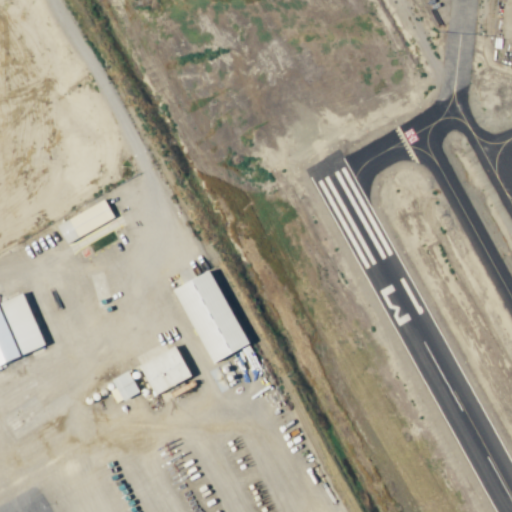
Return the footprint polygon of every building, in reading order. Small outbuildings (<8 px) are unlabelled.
[(68,244),(116,217),(106,199),(58,225),(68,244)] [(177,288),(214,363),(252,344),(214,269),(177,288)] [(0,303),(0,364),(47,346),(27,293),(0,303)] [(195,375),(178,345),(142,365),(158,395),(195,375)] [(125,400),(143,391),(132,370),(114,379),(125,400)]
